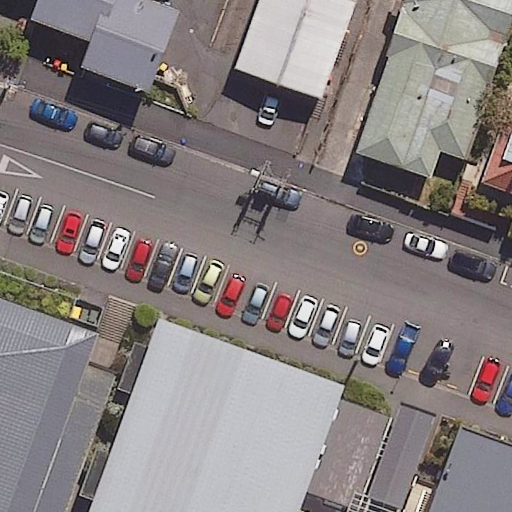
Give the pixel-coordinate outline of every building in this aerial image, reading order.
[(29,0),(26,11),(85,32),(76,58),(141,81),(169,1),(166,0),(29,0)] [(350,0),(255,0),(233,61),(317,92),(350,0)] [(400,0),(353,146),(427,170),(435,144),(462,152),(510,0),(400,0)] [(511,81),(477,175),(511,187),(511,81)] [(83,511),(148,336),(0,282),(0,511),(83,511)] [(308,511),(359,375),(185,312),(111,511),(308,511)] [(511,511),(511,445),(463,427),(431,511),(511,511)]
